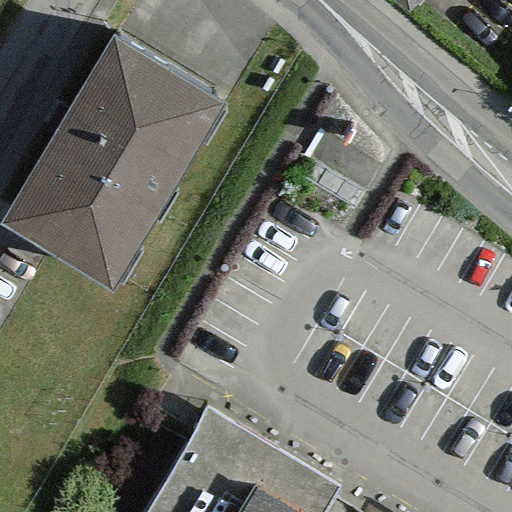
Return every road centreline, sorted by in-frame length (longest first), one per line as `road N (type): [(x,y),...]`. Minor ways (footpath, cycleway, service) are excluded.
road 1 (residential): [(511,176),(312,0)]
road 2 (residential): [(68,0),(0,115)]
